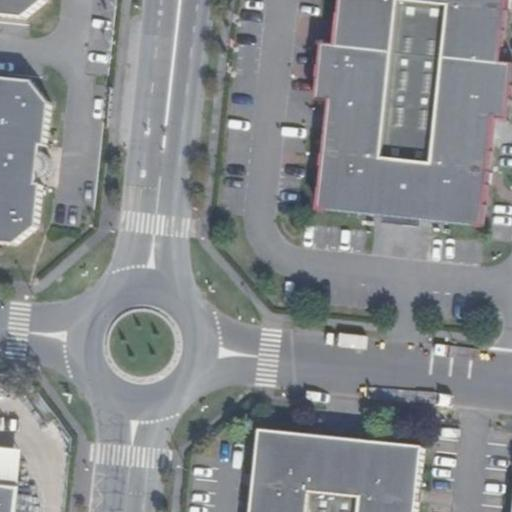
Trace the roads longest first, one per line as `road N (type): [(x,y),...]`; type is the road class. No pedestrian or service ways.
road 1 (unclassified): [(194,352),(511,389)]
road 2 (unclassified): [(146,291),(178,18)]
